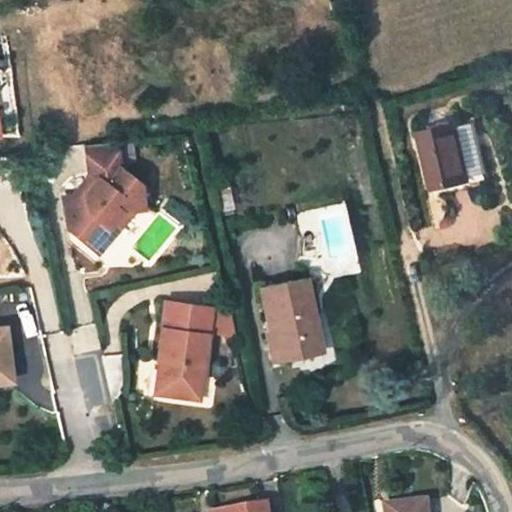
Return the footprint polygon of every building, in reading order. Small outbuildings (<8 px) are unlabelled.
[(342,11),(339,0),(336,0),(330,2),(333,13),(342,11)] [(215,76),(204,29),(189,33),(199,80),(215,76)] [(227,82),(224,67),(215,69),(214,69),(215,76),(217,85),(227,82)] [(122,97),(120,84),(116,84),(113,72),(102,74),(110,116),(123,114),(126,113),(122,97)] [(215,76),(199,80),(202,88),(217,85),(215,76)] [(123,114),(110,116),(111,123),(123,122),(123,114)] [(486,173),(474,122),(457,126),(469,177),(486,173)] [(457,126),(457,124),(419,132),(432,186),(448,182),(448,185),(469,180),(469,177),(457,126)] [(138,184),(118,167),(115,139),(110,140),(84,143),(88,172),(90,174),(86,179),(92,183),(83,194),(73,196),(63,197),(67,229),(82,227),(83,242),(97,253),(109,239),(107,227),(119,211),(133,209),(141,207),(138,184)] [(229,207),(225,187),(215,190),(219,210),(229,207)] [(133,209),(119,211),(107,227),(109,239),(133,209)] [(312,312),(304,277),(260,287),(270,332),(274,331),(276,336),(271,337),(276,360),(313,352),(305,313),(312,312)] [(209,307),(164,301),(161,328),(157,360),(159,360),(166,361),(162,394),(197,399),(206,333),(209,307)] [(319,350),(312,312),(305,313),(313,352),(319,350)] [(0,381),(10,380),(3,326),(0,326),(0,381)] [(118,357),(80,358),(81,401),(118,401),(118,357)] [(166,361),(159,360),(154,393),(162,394),(166,361)] [(422,511),(421,501),(383,504),(383,511),(422,511)]
